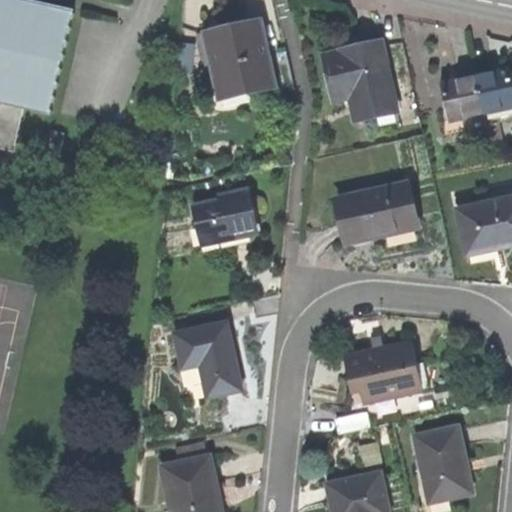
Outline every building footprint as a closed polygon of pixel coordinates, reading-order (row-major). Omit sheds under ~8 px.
[(0,0),(0,149),(7,151),(19,107),(48,114),(74,12),(27,0),(0,0)] [(204,79),(209,103),(276,87),(261,24),(241,29),(226,32),(225,27),(214,29),(215,36),(205,38),(214,77),(204,79)] [(359,52),(325,60),(337,106),(352,102),(358,124),(404,112),(386,44),(359,52)] [(511,72),(496,77),(476,81),(485,118),(511,111),(511,72)] [(450,126),(485,118),(476,81),(457,85),(442,89),(450,126)] [(511,111),(485,118),(487,129),(502,126),(511,123),(511,111)] [(474,132),(487,129),(485,118),(450,126),(443,128),(446,139),(474,132)] [(487,129),(493,154),(507,150),(502,126),(487,129)] [(480,157),(493,154),(487,129),(474,132),(480,157)] [(60,136),(47,133),(40,160),(53,163),(60,136)] [(408,186),(337,202),(346,244),(375,237),(417,228),(408,186)] [(243,237),(259,234),(249,190),(220,197),(221,201),(194,208),(204,252),(234,245),(233,240),(243,237)] [(511,197),(457,210),(469,260),(490,255),(503,252),(502,248),(511,245),(511,197)] [(227,324),(176,335),(183,368),(200,364),(207,398),(241,391),(237,369),(227,324)] [(344,357),(355,405),(422,391),(412,343),(390,347),(344,357)] [(338,435),(370,428),(367,413),(336,420),(338,435)] [(457,428),(415,438),(431,503),(473,493),(467,468),(457,428)] [(381,443),(365,447),(369,463),(385,459),(381,443)] [(178,451),(180,463),(206,458),(203,445),(178,451)] [(180,463),(163,467),(173,511),(221,511),(219,499),(209,457),(206,458),(180,463)] [(388,511),(380,473),(327,485),(331,503),(333,511),(388,511)]
